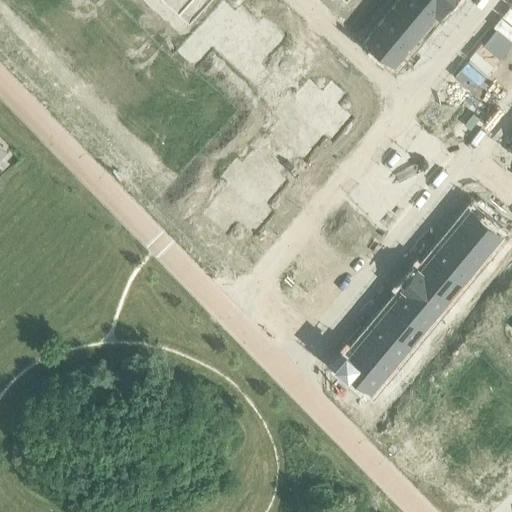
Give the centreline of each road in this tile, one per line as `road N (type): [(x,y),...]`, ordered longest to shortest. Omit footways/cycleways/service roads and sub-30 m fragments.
road 1 (residential): [(303,0),(406,94),(228,316)]
road 2 (residential): [(228,316),(0,85)]
road 3 (residential): [(470,160),(286,374)]
road 4 (residential): [(415,511),(286,374)]
